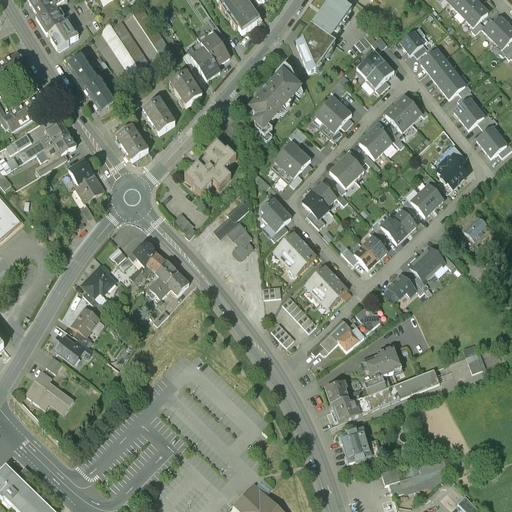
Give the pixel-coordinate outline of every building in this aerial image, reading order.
[(25,0),(37,19),(38,20),(53,10),(54,10),(54,11),(64,5),(60,0),(25,0)] [(217,0),(216,1),(220,6),(218,7),(236,33),(238,32),(241,37),(256,26),(255,25),(259,22),(247,5),(243,0),(217,0)] [(334,0),(312,30),(329,43),(351,13),(334,0)] [(455,0),(449,6),(457,14),(470,0),(455,0)] [(465,22),(479,7),(471,0),(470,0),(457,14),(465,22)] [(479,7),(465,22),(473,30),(479,24),(487,16),(479,7)] [(54,11),(54,10),(53,10),(38,20),(37,19),(35,21),(46,38),(48,37),(51,42),(50,43),(56,52),(57,52),(58,54),(69,47),(68,46),(78,40),(76,37),(74,33),(68,24),(64,27),(54,11)] [(142,10),(133,16),(138,25),(148,19),(142,10)] [(158,34),(148,19),(138,25),(148,41),(158,34)] [(483,29),(481,31),(485,35),(495,26),(491,21),(483,29)] [(495,26),(485,35),(493,44),(508,29),(499,21),(495,26)] [(151,69),(121,24),(112,30),(142,75),(151,69)] [(483,29),(479,24),(473,30),(471,33),(475,37),(481,31),(483,29)] [(142,75),(112,30),(109,25),(101,32),(136,86),(145,80),(142,75)] [(224,41),(216,29),(211,33),(214,38),(214,37),(219,45),(224,41)] [(511,33),(508,29),(493,44),(502,52),(510,44),(511,42),(511,33)] [(312,30),(311,30),(302,43),(300,41),(299,43),(296,44),(298,46),(296,47),(308,76),(308,77),(315,74),(314,72),(318,68),(319,68),(326,58),(325,57),(329,52),(330,53),(334,47),(329,43),(312,30)] [(425,39),(419,32),(413,36),(419,44),(425,39)] [(158,34),(148,41),(158,56),(168,50),(158,34)] [(367,35),(354,46),(361,55),(370,47),(375,43),(367,35)] [(419,44),(413,36),(400,47),(410,59),(413,57),(423,49),(419,44)] [(219,45),(214,37),(214,38),(201,46),(204,51),(216,70),(217,70),(230,61),(219,45)] [(378,56),(386,49),(379,40),(375,43),(370,47),(378,56)] [(502,52),(499,56),(503,60),(505,58),(511,50),(511,46),(510,44),(502,52)] [(330,53),(329,52),(325,57),(326,58),(319,68),(318,68),(314,72),(315,74),(308,77),(308,76),(302,79),(303,82),(315,110),(329,94),(333,90),(337,85),(346,75),(338,68),(348,57),(334,47),(330,53)] [(438,52),(435,47),(427,54),(425,55),(429,60),(436,54),(438,52)] [(423,49),(413,57),(416,62),(425,55),(427,54),(423,49)] [(168,50),(158,56),(162,61),(171,55),(168,50)] [(216,70),(204,51),(191,60),(196,68),(206,84),(220,74),(217,70),(216,70)] [(429,60),(420,66),(435,84),(450,72),(436,54),(429,60)] [(17,55),(0,66),(0,84),(26,69),(17,55)] [(191,60),(188,55),(183,59),(191,71),(196,68),(191,60)] [(374,56),(356,73),(366,83),(384,66),(374,56)] [(98,83),(82,59),(66,70),(83,94),(85,93),(101,118),(117,107),(100,82),(98,83)] [(366,83),(365,83),(366,84),(366,83),(375,93),(385,84),(394,76),(393,75),(393,76),(384,66),(384,65),(384,66),(366,83)] [(284,67),(275,78),(278,81),(275,84),(274,83),(257,103),(257,104),(255,107),(255,106),(252,109),(255,132),(264,140),(271,132),(272,132),(267,127),(271,123),(272,123),(279,115),(279,114),(285,108),(293,100),(292,99),(299,92),(296,89),(298,87),(296,85),(291,73),(284,67)] [(465,90),(450,72),(435,84),(449,102),(458,96),(465,90)] [(185,76),(170,86),(186,110),(201,100),(185,76)] [(299,92),(292,99),(293,100),(285,108),(279,114),(279,115),(272,123),(271,123),(267,127),(272,132),(271,132),(284,144),(289,139),(293,135),(297,130),(315,110),(303,82),(296,85),(298,87),(296,89),(299,92)] [(375,93),(379,98),(389,88),(385,84),(375,93)] [(346,93),(337,85),(333,90),(342,98),(346,93)] [(471,93),(467,88),(465,90),(458,96),(461,100),(469,94),(471,93)] [(333,90),(329,94),(338,102),(342,98),(333,90)] [(461,100),(457,104),(460,109),(469,102),(473,99),(469,94),(461,100)] [(6,120),(3,122),(8,131),(11,135),(51,110),(43,96),(19,111),(6,120)] [(332,100),(314,120),(324,129),(341,109),(332,100)] [(414,110),(404,100),(395,109),(411,126),(421,117),(414,110)] [(460,109),(453,114),(461,124),(476,111),(469,102),(460,109)] [(159,103),(144,113),(160,137),(175,127),(159,103)] [(428,116),(418,106),(414,110),(421,117),(424,120),(428,116)] [(324,129),(333,137),(338,133),(340,130),(348,121),(351,118),(341,109),(324,129)] [(411,126),(395,109),(385,118),(392,126),(401,136),(411,126)] [(6,120),(0,110),(0,123),(6,132),(8,131),(3,122),(6,120)] [(476,111),(461,124),(468,133),(477,126),(484,121),(476,111)] [(238,118),(221,135),(229,143),(246,126),(238,118)] [(484,121),(477,126),(481,131),(492,122),(488,118),(484,121)] [(324,129),(314,120),(310,125),(319,134),(324,129)] [(348,121),(340,130),(345,133),(353,125),(348,121)] [(492,122),(481,131),(484,136),(491,130),(497,126),(493,121),(492,122)] [(60,124),(53,128),(51,126),(46,129),(47,131),(45,133),(49,140),(47,141),(52,148),(68,138),(60,124)] [(401,136),(392,126),(387,130),(392,134),(400,143),(404,139),(401,136)] [(333,137),(324,129),(319,134),(329,142),(330,141),(333,137)] [(132,130),(116,141),(132,165),(148,155),(132,130)] [(305,138),(297,130),(293,135),(301,143),(302,143),(305,138)] [(391,146),(376,130),(367,138),(383,154),(391,146)] [(484,136),(476,142),(483,152),(499,140),(491,130),(484,136)] [(333,137),(330,141),(334,145),(342,136),(338,133),(333,137)] [(400,143),(392,134),(387,139),(400,152),(404,148),(400,143)] [(10,157),(31,144),(26,135),(4,149),(10,157)] [(293,135),(289,139),(297,147),(301,143),(293,135)] [(49,149),(44,152),(49,160),(58,155),(61,160),(64,158),(76,150),(68,138),(52,148),(49,149)] [(383,154),(367,138),(359,146),(374,162),(383,154)] [(499,140),(483,152),(491,161),(498,156),(506,149),(499,140)] [(44,142),(18,157),(23,165),(44,152),(49,149),(44,142)] [(216,146),(203,160),(206,162),(199,169),(197,167),(184,180),(193,189),(192,190),(201,199),(213,186),(219,192),(231,180),(224,174),(236,161),(227,153),(225,154),(216,146)] [(291,146),(273,166),(283,174),(301,154),(291,146)] [(511,152),(511,151),(509,147),(506,149),(498,156),(501,160),(511,152)] [(466,162),(453,148),(445,157),(450,162),(451,161),(458,169),(466,162)] [(283,174),(293,183),(297,178),(300,175),(308,166),(310,163),(301,154),(283,174)] [(58,155),(49,160),(47,165),(34,172),(38,179),(67,162),(64,158),(61,160),(58,155)] [(363,162),(357,156),(353,160),(361,169),(365,165),(363,162)] [(364,174),(348,157),(338,166),(354,182),(364,174)] [(379,171),(367,158),(363,162),(365,165),(375,175),(379,171)] [(450,162),(447,165),(445,162),(438,169),(440,172),(436,175),(441,179),(439,181),(445,187),(447,186),(452,191),(461,183),(459,182),(465,177),(458,169),(451,161),(450,162)] [(0,168),(0,167),(0,178),(11,172),(6,164),(0,168)] [(94,179),(84,164),(69,174),(77,189),(94,179)] [(283,174),(273,166),(269,170),(279,179),(283,174)] [(308,166),(300,175),(304,179),(312,170),(308,166)] [(354,182),(338,166),(329,174),(345,191),(354,182)] [(283,174),(279,179),(288,187),(289,187),(293,183),(283,174)] [(293,183),(289,187),(293,191),(301,182),(297,178),(293,183)] [(77,189),(75,190),(85,206),(103,194),(94,179),(77,189)] [(259,180),(256,184),(266,193),(269,189),(259,180)] [(425,184),(428,187),(438,197),(442,193),(430,180),(425,184)] [(346,194),(337,185),(333,189),(335,191),(341,198),(346,194)] [(336,201),(322,186),(317,191),(317,190),(311,195),(326,210),(336,201)] [(428,187),(419,196),(434,211),(443,203),(438,197),(428,187)] [(341,198),(335,191),(331,195),(343,209),(348,204),(341,198)] [(326,210),(311,195),(306,200),(306,201),(302,206),(311,215),(318,223),(320,221),(328,213),(326,210)] [(434,211),(419,196),(410,205),(424,220),(434,211)] [(0,244),(22,225),(0,199),(0,244)] [(275,235),(291,221),(273,202),(260,214),(264,218),(261,220),(267,227),(275,235)] [(229,219),(213,233),(221,241),(226,236),(233,244),(240,237),(245,233),(237,223),(248,213),(248,209),(242,203),(226,217),(229,219)] [(414,218),(403,207),(399,211),(402,214),(410,222),(414,218)] [(78,218),(69,224),(75,234),(84,228),(83,226),(93,219),(86,209),(76,215),(78,218)] [(393,223),(392,223),(406,237),(416,228),(410,222),(402,214),(393,223)] [(181,215),(173,224),(178,228),(185,220),(185,219),(181,215)] [(318,223),(311,215),(306,219),(318,232),(324,227),(320,221),(318,223)] [(476,219),(462,233),(469,240),(476,247),(476,246),(490,233),(476,219)] [(178,228),(177,228),(182,232),(189,224),(185,220),(178,228)] [(406,237),(392,223),(393,223),(390,220),(380,230),(388,239),(396,247),(406,237)] [(182,232),(186,236),(192,230),(193,228),(189,224),(182,232)] [(380,230),(376,226),(372,230),(373,231),(384,243),(388,239),(380,230)] [(275,235),(267,227),(262,232),(270,240),(275,235)] [(70,228),(60,234),(66,243),(76,237),(70,228)] [(186,236),(184,238),(189,242),(196,234),(192,230),(186,236)] [(384,243),(373,231),(369,235),(381,248),(385,244),(384,243)] [(253,251),(240,237),(234,243),(239,249),(235,252),(236,253),(234,254),(233,255),(233,258),(237,262),(240,262),(243,260),(244,261),(253,251)] [(302,246),(293,237),(275,253),(281,260),(279,262),(289,273),(291,270),(297,277),(315,260),(306,251),(307,250),(303,246),(302,246)] [(387,255),(372,240),(362,249),(377,264),(387,255)] [(469,240),(464,245),(472,253),(477,248),(476,246),(476,247),(469,240)] [(146,244),(140,249),(139,248),(135,251),(136,253),(132,257),(136,261),(142,268),(144,270),(146,267),(155,255),(146,244)] [(377,264),(362,249),(353,258),(358,263),(368,273),(377,264)] [(118,250),(109,258),(113,262),(114,261),(122,254),(118,250)] [(353,258),(346,250),(340,255),(353,268),(358,263),(353,258)] [(444,266),(429,250),(419,260),(434,276),(444,266)] [(122,254),(114,261),(117,266),(126,258),(122,254)] [(166,264),(155,255),(146,267),(150,270),(157,276),(166,264)] [(132,257),(119,268),(124,273),(135,263),(134,262),(136,261),(132,257)] [(419,260),(409,269),(417,278),(424,285),(434,276),(419,260)] [(157,276),(155,277),(159,281),(146,295),(152,301),(177,276),(166,264),(157,276)] [(142,268),(129,279),(133,283),(144,270),(142,268)] [(99,270),(92,277),(92,278),(89,281),(88,281),(81,288),(93,300),(103,290),(106,293),(115,285),(99,270)] [(150,270),(144,277),(151,282),(155,277),(157,276),(150,270)] [(333,280),(324,270),(307,287),(313,293),(310,296),(320,306),(323,304),(329,310),(347,294),(338,284),(338,283),(334,279),(333,280)] [(177,276),(152,301),(154,303),(157,306),(171,292),(177,298),(188,287),(177,276)] [(400,278),(387,290),(398,302),(405,295),(410,299),(415,294),(407,285),(400,278)] [(417,278),(413,282),(421,291),(426,287),(424,285),(417,278)] [(413,282),(412,281),(407,285),(415,294),(420,298),(424,294),(421,291),(413,282)] [(279,289),(262,291),(263,302),(281,300),(279,289)] [(316,328),(289,299),(281,307),(308,335),(316,328)] [(362,326),(368,334),(379,325),(380,321),(376,317),(373,317),(366,309),(355,318),(362,326)] [(99,322),(85,311),(71,329),(77,334),(86,340),(99,322)] [(164,313),(153,325),(157,329),(168,317),(164,313)] [(343,324),(320,346),(324,350),(319,355),(322,357),(325,358),(338,345),(337,344),(350,333),(343,324)] [(294,342),(278,326),(270,333),(286,349),(294,342)] [(362,339),(368,334),(362,326),(356,331),(362,339)] [(356,331),(351,335),(359,344),(363,340),(362,339),(356,331)] [(346,355),(359,344),(351,335),(350,333),(337,344),(338,345),(346,355)] [(86,340),(77,334),(73,340),(78,343),(86,349),(90,343),(86,340)] [(74,348),(64,341),(55,354),(73,367),(81,356),(83,355),(74,348)] [(86,349),(78,343),(74,348),(83,355),(81,356),(87,361),(92,354),(86,349)] [(320,346),(311,354),(315,359),(319,355),(324,350),(320,346)] [(380,361),(365,367),(371,384),(363,387),(368,399),(386,391),(382,381),(394,376),(393,374),(401,371),(393,352),(379,358),(380,361)] [(476,356),(465,360),(472,377),(482,373),(476,356)] [(62,367),(52,360),(45,370),(55,377),(62,367)] [(366,399),(354,404),(360,418),(438,387),(433,373),(386,391),(368,399),(366,399)] [(51,382),(45,377),(39,385),(36,383),(25,398),(39,408),(44,401),(63,416),(62,417),(63,417),(73,403),(70,401),(69,402),(48,387),(51,382)] [(344,385),(325,391),(330,407),(347,402),(348,406),(354,404),(366,399),(363,393),(346,399),(344,393),(346,392),(344,385)] [(347,402),(330,407),(338,426),(360,418),(354,404),(348,406),(347,402)] [(366,446),(362,433),(356,435),(355,432),(346,435),(347,438),(338,440),(341,448),(342,447),(346,460),(345,460),(347,468),(355,465),(356,467),(365,465),(364,462),(380,458),(376,443),(366,446)] [(442,457),(418,465),(421,477),(426,489),(450,482),(442,457)] [(405,482),(421,477),(418,465),(401,470),(405,482)] [(50,511),(5,468),(0,473),(0,500),(3,503),(4,502),(14,511),(50,511)] [(395,471),(381,476),(385,489),(389,487),(400,484),(395,471)] [(405,482),(400,484),(403,496),(404,497),(426,489),(421,477),(405,482)] [(400,484),(389,487),(393,499),(403,496),(400,484)] [(239,503),(238,504),(239,504),(230,511),(278,511),(259,494),(259,495),(253,501),(247,495),(239,503)] [(476,511),(465,500),(462,503),(457,507),(462,511),(476,511)]
